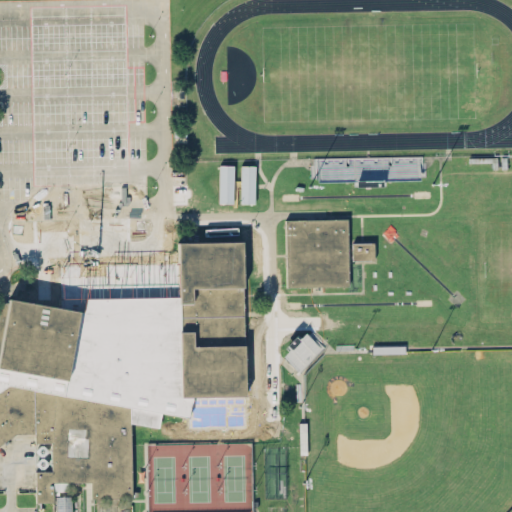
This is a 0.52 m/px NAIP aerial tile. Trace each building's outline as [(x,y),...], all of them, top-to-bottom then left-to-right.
[(348,219),(349,285),(286,286),(285,220),(348,219)] [(0,341),(7,297),(83,311),(87,298),(164,296),(163,288),(166,283),(172,280),(178,279),(178,241),(242,240),(245,396),(192,397),(190,402),(204,404),(202,417),(129,404),(131,497),(35,498),(34,433),(16,432),(0,443),(0,341)] [(374,244),(375,259),(353,260),(353,244),(374,244)] [(298,339),(293,336),(287,345),(289,347),(282,357),(302,372),(322,345),(304,332),(298,339)] [(268,393),(268,376),(255,376),(255,393),(268,393)] [(227,435),(266,435),(266,420),(227,420),(227,435)] [(156,438),(194,438),(194,423),(156,423),(156,438)] [(71,511),(72,496),(56,496),(55,511),(59,511),(71,511)]
